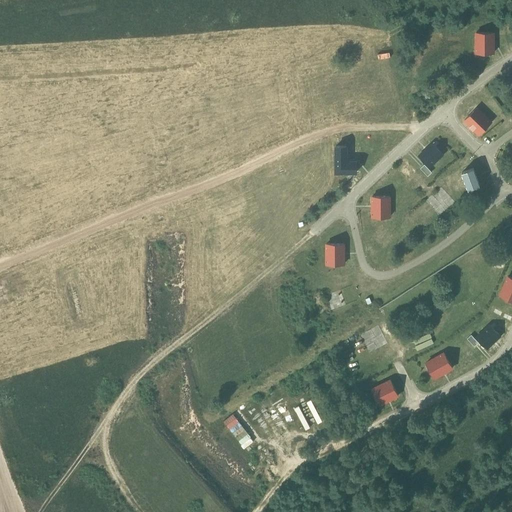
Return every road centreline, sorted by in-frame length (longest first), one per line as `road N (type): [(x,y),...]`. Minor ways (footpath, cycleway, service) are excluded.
road 1 (track): [(422,127),(326,132),(0,266)]
road 2 (track): [(137,511),(104,450),(110,411),(152,363),(313,232)]
road 3 (track): [(362,432),(290,471),(255,511)]
